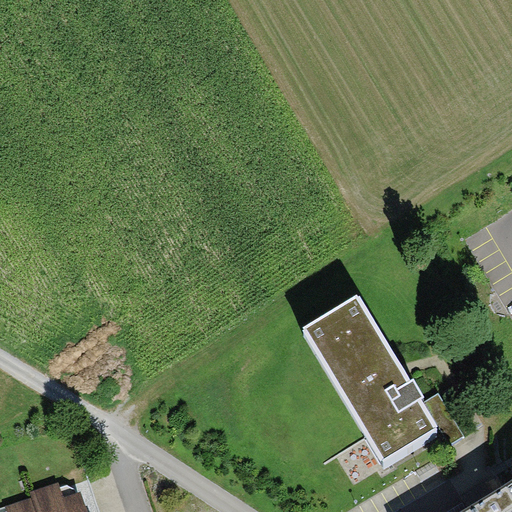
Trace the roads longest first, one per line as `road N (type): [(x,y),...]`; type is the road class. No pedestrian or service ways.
road 1 (unclassified): [(0,358),(131,441)]
road 2 (residential): [(244,511),(131,441)]
